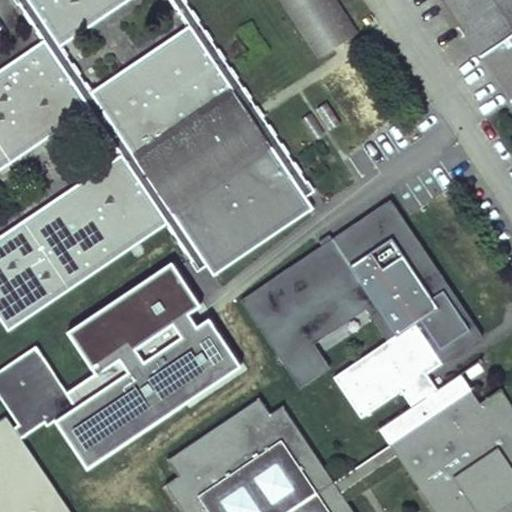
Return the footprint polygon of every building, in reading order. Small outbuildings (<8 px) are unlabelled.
[(26,0),(28,4),(22,9),(48,49),(59,42),(121,0),(171,0),(194,33),(97,98),(86,106),(124,163),(164,221),(192,263),(200,257),(211,273),(309,206),(299,190),(308,183),(259,111),(183,0),(26,0)] [(330,0),(282,0),(320,57),(354,35),(330,0)] [(511,0),(441,0),(511,104),(511,0)] [(97,98),(59,42),(48,49),(0,81),(0,321),(5,328),(164,221),(124,163),(0,246),(0,164),(86,106),(97,98)] [(322,79),(352,133),(381,116),(351,63),(322,79)] [(418,423),(388,443),(389,445),(396,454),(435,511),(511,511),(511,404),(502,389),(479,404),(469,391),(469,390),(443,407),(424,377),(478,341),(471,330),(469,331),(386,208),(241,305),(259,333),(261,332),(295,383),(313,371),(297,345),(367,298),(394,338),(386,344),(331,381),(359,422),(399,395),(418,423)] [(72,411),(54,423),(86,470),(239,367),(207,319),(196,326),(188,314),(199,307),(171,264),(65,333),(93,374),(62,395),(72,411)] [(321,366),(308,346),(363,309),(386,344),(394,338),(367,298),(297,345),(313,371),(321,366)] [(0,511),(354,511),(341,492),(334,482),(284,407),(271,416),(260,400),(168,462),(179,478),(164,488),(180,511),(62,511),(16,443),(40,427),(43,431),(54,423),(72,411),(62,395),(32,351),(0,371),(0,407),(15,429),(10,432),(3,420),(0,422),(0,511)] [(389,445),(334,482),(341,492),(359,479),(396,454),(389,445)]
